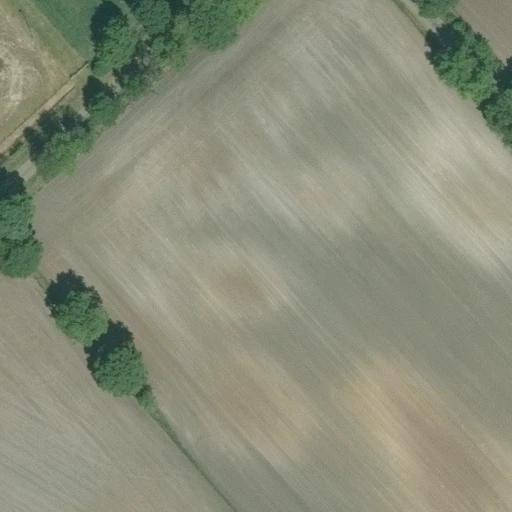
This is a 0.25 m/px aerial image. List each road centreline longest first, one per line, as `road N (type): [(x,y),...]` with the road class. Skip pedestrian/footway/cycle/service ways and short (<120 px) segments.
road 1 (unclassified): [(0,182),(203,0)]
road 2 (unclassified): [(511,112),(410,0)]
